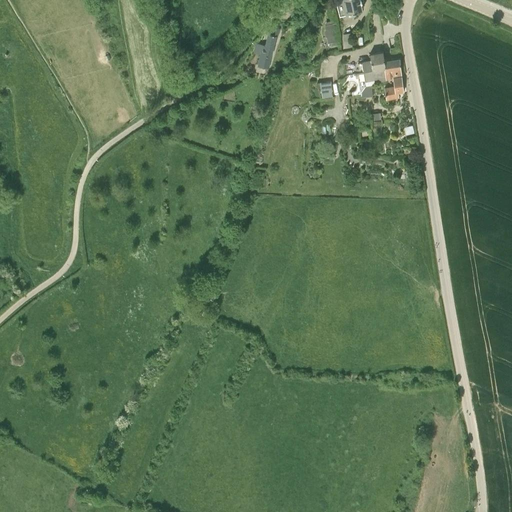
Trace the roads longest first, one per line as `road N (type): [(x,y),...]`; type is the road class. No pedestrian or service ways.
road 1 (unclassified): [(482,511),(406,45),(410,0)]
road 2 (unclassified): [(290,0),(218,72),(92,160)]
road 3 (unclassified): [(0,319),(66,267),(92,160)]
